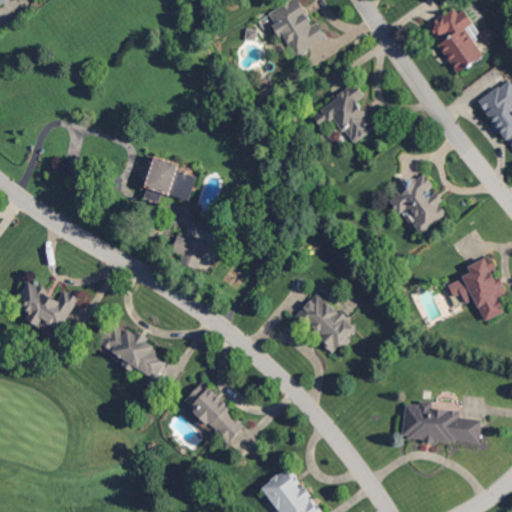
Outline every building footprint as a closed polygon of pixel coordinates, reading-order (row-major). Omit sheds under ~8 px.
[(0,0),(12,0),(0,8),(0,0)] [(457,73),(487,55),(481,45),(491,39),(487,34),(486,34),(483,30),(479,32),(463,5),(429,25),(438,41),(439,41),(457,73)] [(314,45),(309,48),(309,49),(311,52),(304,56),(305,57),(304,58),(301,60),(291,44),(286,35),(282,37),(275,25),(277,24),(278,24),(277,23),(275,19),(273,15),(272,15),(314,45)] [(255,42),(245,40),(247,29),(257,31),(255,42)] [(480,99),(511,147),(511,80),(511,79),(480,99)] [(367,96),(360,101),(365,109),(367,112),(374,122),(372,124),(376,130),(357,143),(348,130),(345,132),(344,131),(335,118),(330,122),(323,127),(315,116),(334,103),(332,101),(335,99),(334,97),(338,94),(339,96),(340,95),(355,84),(358,83),(367,96)] [(187,202),(161,193),(157,204),(142,199),(145,189),(140,187),(150,157),(176,165),(174,170),(195,177),(187,202)] [(436,187),(428,193),(432,198),(438,192),(440,194),(442,197),(445,201),(439,205),(441,207),(442,206),(448,212),(423,233),(416,225),(419,222),(418,221),(408,209),(404,212),(403,213),(393,201),(399,196),(398,195),(398,192),(399,191),(402,178),(419,181),(423,177),(426,175),(436,187)] [(161,229),(159,229),(156,236),(147,233),(146,233),(147,232),(155,210),(163,214),(160,222),(163,223),(161,229)] [(191,240),(192,237),(208,243),(206,248),(204,253),(200,268),(199,269),(183,263),(185,255),(175,252),(181,236),(191,240)] [(498,268),(492,271),(496,279),(502,276),(506,284),(505,285),(509,293),(500,298),(500,299),(502,298),(507,308),(506,309),(507,312),(488,322),(480,307),(478,308),(474,300),(467,304),(462,294),(456,297),(450,286),(464,279),(463,277),(472,272),(469,267),(486,258),(486,259),(492,256),(498,268)] [(39,287),(40,286),(49,291),(47,293),(48,294),(53,297),(61,301),(67,291),(71,294),(71,293),(80,299),(79,301),(70,316),(63,329),(61,330),(58,330),(54,328),(53,324),(44,319),(41,325),(40,324),(29,318),(32,314),(17,305),(31,282),(39,287)] [(340,311),(341,310),(350,319),(352,320),(350,322),(357,329),(355,331),(357,333),(351,339),(352,341),(344,350),(340,346),(336,351),(325,341),(323,339),(320,336),(321,334),(313,326),(310,329),(297,317),(299,316),(312,302),(320,293),(328,300),(340,311)] [(128,332),(130,330),(137,335),(139,332),(144,335),(146,337),(150,339),(148,342),(156,347),(154,351),(166,358),(165,359),(169,361),(168,362),(158,379),(157,380),(137,367),(134,372),(112,358),(114,355),(115,352),(105,345),(103,344),(106,339),(100,335),(106,325),(113,330),(116,324),(128,332)] [(209,390),(211,387),(220,395),(223,398),(232,406),(229,409),(247,425),(246,427),(245,428),(232,441),(231,443),(230,443),(222,435),(220,433),(218,432),(219,431),(220,430),(215,425),(211,421),(209,424),(207,422),(197,413),(196,412),(198,410),(191,403),(189,402),(189,401),(187,400),(188,399),(191,395),(195,392),(202,383),(209,390)] [(434,408),(451,410),(462,412),(461,417),(462,417),(482,420),(483,420),(483,425),(482,427),(481,442),(459,440),(459,443),(451,442),(437,440),(437,443),(433,443),(429,442),(425,442),(425,439),(410,437),(410,435),(409,435),(404,435),(408,404),(415,405),(421,406),(421,401),(434,402),(434,405),(434,408)] [(299,484),(296,486),(299,490),(303,486),(310,495),(308,497),(310,500),(311,499),(316,505),(317,504),(323,511),(276,511),(259,489),(269,482),(268,481),(275,475),(276,477),(289,467),(294,474),(293,475),(299,484)]
